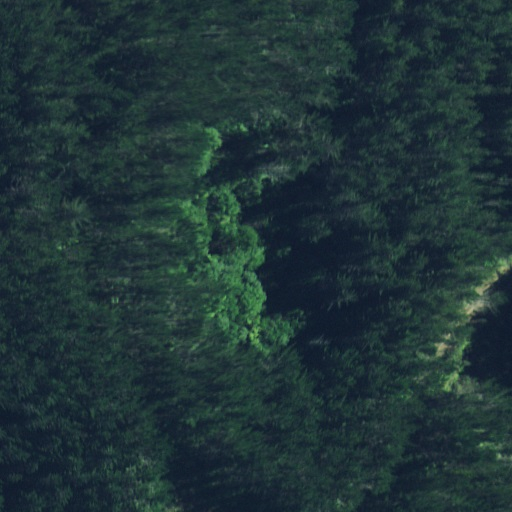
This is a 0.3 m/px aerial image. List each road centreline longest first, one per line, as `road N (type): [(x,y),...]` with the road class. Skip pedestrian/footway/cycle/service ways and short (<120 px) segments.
road 1 (track): [(223,511),(207,508),(103,356),(85,203)]
road 2 (track): [(511,275),(475,302),(380,462),(324,511)]
